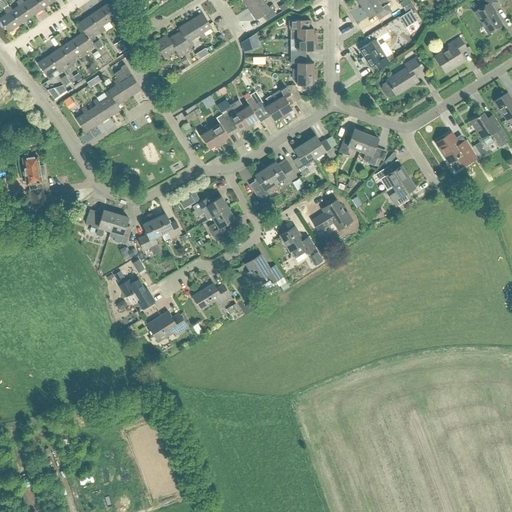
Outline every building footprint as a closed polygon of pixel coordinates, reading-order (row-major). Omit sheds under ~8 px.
[(33,15),(24,1),(23,0),(18,0),(16,1),(19,5),(12,9),(21,23),(33,15)] [(33,15),(42,9),(45,7),(40,0),(25,0),(24,1),(33,15)] [(114,0),(111,0),(101,7),(100,8),(109,22),(111,25),(117,21),(115,18),(123,12),(114,0)] [(135,0),(132,2),(138,13),(144,9),(139,0),(135,0)] [(273,9),(274,9),(272,5),(267,7),(263,0),(261,0),(248,8),(255,20),(262,16),(265,21),(276,14),(273,9)] [(391,11),(386,4),(389,2),(387,0),(372,0),(361,7),(368,17),(374,13),(378,19),(391,11)] [(408,0),(402,0),(399,2),(405,12),(412,7),(408,0)] [(485,0),(488,4),(474,12),(488,34),(502,25),(490,6),(497,2),(495,0),(485,0)] [(0,20),(8,32),(19,24),(21,23),(12,9),(10,6),(5,9),(7,13),(0,17),(0,20)] [(100,8),(88,16),(97,29),(100,33),(105,29),(103,26),(109,22),(100,8)] [(398,16),(405,27),(417,20),(410,9),(398,16)] [(202,13),(190,20),(199,35),(202,39),(206,37),(203,33),(211,27),(202,13)] [(78,23),(84,31),(93,45),(93,44),(90,39),(95,36),(92,33),(97,29),(88,16),(78,23)] [(137,30),(132,19),(126,22),(131,33),(137,30)] [(178,28),(180,31),(189,46),(190,47),(194,44),(191,40),(199,35),(190,20),(178,28)] [(290,29),(290,40),(316,39),(316,36),(315,36),(313,34),(313,28),(310,28),(310,20),(288,20),(289,29),(290,29)] [(93,45),(84,31),(70,40),(80,54),(82,57),(88,53),(85,50),(93,45)] [(180,31),(168,38),(168,39),(175,50),(180,58),(184,55),(181,51),(189,46),(180,31)] [(256,32),(243,40),(244,44),(258,40),(256,32)] [(168,38),(166,35),(154,43),(166,62),(170,59),(167,55),(175,50),(168,39),(168,38)] [(435,57),(445,72),(464,60),(459,52),(466,48),(459,37),(448,44),(450,48),(435,57)] [(99,39),(93,43),(97,48),(103,45),(99,39)] [(290,57),(291,57),(297,57),(306,57),(306,51),(313,51),(313,45),(315,43),(316,43),(316,39),(290,40),(290,51),(290,57)] [(70,40),(59,48),(68,61),(71,65),(76,61),(74,58),(80,54),(70,40)] [(113,45),(119,53),(126,48),(121,40),(113,45)] [(258,40),(244,44),(246,50),(259,46),(258,40)] [(358,49),(369,67),(371,66),(374,71),(388,62),(394,59),(391,53),(386,56),(376,40),(374,40),(358,49)] [(47,56),(57,69),(59,73),(64,69),(62,66),(68,61),(59,48),(47,56)] [(134,55),(143,66),(150,60),(142,49),(134,55)] [(163,60),(157,49),(151,53),(158,63),(163,60)] [(132,54),(126,58),(133,70),(140,66),(132,54)] [(47,56),(37,63),(49,80),(54,76),(52,73),(57,69),(47,56)] [(291,63),(297,63),(297,69),(293,69),(293,74),(316,74),(316,71),(315,71),(313,69),(313,63),(306,63),(306,57),(297,57),(291,57),(291,63)] [(390,96),(394,93),(395,95),(418,81),(414,76),(424,70),(416,57),(404,64),(406,68),(386,80),(387,81),(382,84),(381,88),(386,96),(390,96)] [(120,70),(114,74),(117,78),(120,82),(129,97),(141,90),(125,64),(120,67),(120,70)] [(105,82),(111,80),(107,72),(102,74),(105,82)] [(316,77),(316,74),(293,74),(293,80),(297,80),(297,85),(313,85),(313,80),(315,77),(316,77)] [(60,79),(65,85),(70,82),(66,75),(60,79)] [(108,90),(108,91),(117,105),(129,97),(120,82),(117,78),(113,80),(116,85),(108,90)] [(285,87),(294,102),(301,98),(295,88),(295,85),(290,86),(285,87)] [(99,93),(93,87),(87,92),(92,99),(99,93)] [(275,92),(270,95),(284,118),(287,116),(286,115),(287,112),(291,109),(289,105),(294,102),(285,87),(280,90),(275,92)] [(108,97),(100,102),(99,103),(109,118),(121,110),(117,105),(108,91),(105,93),(108,97)] [(511,100),(507,93),(494,101),(506,120),(511,115),(511,100)] [(266,98),(270,104),(265,107),(273,121),(278,118),(280,118),(281,119),(284,118),(270,95),(266,98)] [(69,96),(63,101),(67,107),(73,102),(69,96)] [(239,99),(234,102),(250,128),(252,126),(251,125),(252,122),(257,119),(253,113),(259,109),(258,108),(253,100),(250,96),(245,100),(248,105),(244,108),(239,99)] [(76,103),(79,108),(89,102),(86,97),(76,103)] [(259,97),(253,100),(258,108),(264,105),(259,97)] [(96,105),(88,110),(87,110),(97,125),(109,118),(99,103),(100,102),(97,98),(93,100),(96,105)] [(232,131),(237,128),(239,131),(243,128),(246,129),(247,130),(250,128),(234,102),(230,105),(235,113),(230,117),(226,111),(221,115),(224,119),(224,118),(232,131)] [(186,111),(188,114),(197,109),(195,105),(186,111)] [(81,108),(84,113),(75,118),(85,133),(97,125),(87,110),(88,110),(85,106),(81,108)] [(197,109),(188,114),(184,116),(188,122),(201,114),(197,108),(197,109)] [(483,112),(470,120),(482,140),(492,133),(500,146),(508,141),(493,117),(488,120),(483,112)] [(211,122),(207,125),(221,146),(223,145),(222,144),(223,141),(228,138),(219,124),(214,126),(211,122)] [(204,127),(207,131),(201,135),(210,149),(214,146),(217,147),(218,148),(221,146),(207,125),(204,127)] [(349,147),(360,151),(366,134),(354,129),(349,141),(344,138),(339,152),(346,154),(349,147)] [(451,132),(436,142),(449,162),(457,157),(463,166),(476,157),(464,140),(459,144),(451,132)] [(360,151),(365,152),(362,159),(368,161),(367,163),(375,166),(380,152),(374,150),(378,139),(366,134),(360,151)] [(316,135),(305,142),(314,158),(325,150),(330,158),(335,155),(328,143),(322,146),(316,135)] [(479,141),(474,145),(482,157),(487,154),(479,141)] [(310,163),(309,161),(314,158),(305,142),(294,149),(300,160),(295,163),(303,175),(308,172),(305,166),(310,163)] [(30,191),(28,191),(29,197),(27,198),(29,212),(51,209),(48,194),(44,195),(42,182),(47,181),(44,165),(39,166),(37,156),(23,158),(27,184),(29,184),(30,191)] [(275,161),(264,168),(275,184),(283,178),(286,182),(296,176),(287,161),(278,166),(275,161)] [(389,180),(393,186),(408,176),(401,166),(391,172),(387,167),(375,175),(378,180),(380,179),(383,184),(389,180)] [(254,174),(257,179),(249,184),(259,199),(269,193),(267,189),(275,184),(264,168),(254,174)] [(389,195),(392,201),(396,207),(408,199),(404,194),(415,187),(408,176),(393,186),(396,191),(389,195)] [(299,178),(292,182),(297,190),(304,185),(299,178)] [(201,208),(207,219),(212,216),(228,207),(222,196),(214,200),(210,195),(195,204),(198,209),(201,208)] [(324,212),(312,220),(319,231),(333,222),(338,229),(353,220),(347,211),(344,212),(336,199),(322,209),(324,212)] [(265,211),(270,208),(265,200),(259,203),(265,211)] [(216,222),(208,226),(215,237),(230,228),(227,223),(235,218),(228,207),(212,216),(216,222)] [(104,229),(111,231),(116,213),(104,210),(100,222),(93,220),(96,211),(90,209),(86,223),(92,225),(91,227),(98,229),(96,233),(103,235),(104,229)] [(114,241),(121,243),(127,245),(131,231),(125,229),(128,217),(116,213),(111,231),(117,233),(114,241)] [(165,213),(154,218),(162,234),(168,231),(171,237),(181,233),(175,220),(170,222),(165,213)] [(242,216),(232,221),(235,229),(246,223),(242,216)] [(158,244),(155,238),(162,234),(154,218),(143,224),(147,233),(138,238),(144,250),(150,248),(153,255),(161,251),(158,244)] [(294,256),(304,250),(306,253),(307,253),(310,258),(314,266),(323,260),(317,251),(317,252),(315,248),(316,247),(309,236),(302,240),(294,226),(281,234),(291,251),(294,256)] [(274,252),(279,249),(271,239),(266,242),(274,252)] [(124,260),(135,254),(132,249),(125,252),(123,247),(119,249),(124,260)] [(253,283),(260,279),(263,284),(271,279),(273,283),(276,281),(278,285),(284,281),(281,277),(282,277),(275,265),(269,269),(260,254),(247,263),(251,270),(247,273),(253,283)] [(148,256),(142,258),(145,267),(151,265),(148,256)] [(132,263),(138,272),(145,268),(139,259),(132,263)] [(127,277),(132,273),(128,267),(122,272),(127,277)] [(124,277),(120,270),(113,274),(117,281),(124,277)] [(129,279),(119,285),(126,296),(135,291),(140,301),(138,302),(142,308),(155,300),(150,293),(148,294),(139,278),(131,283),(129,279)] [(213,283),(193,296),(200,308),(217,297),(220,301),(230,295),(224,284),(217,289),(213,283)] [(267,296),(251,302),(254,308),(269,302),(267,296)] [(237,302),(229,307),(226,309),(229,314),(232,312),(241,307),(237,302)] [(168,311),(147,324),(158,341),(174,331),(175,334),(187,327),(179,313),(172,318),(168,311)] [(205,331),(213,326),(208,318),(200,322),(205,331)] [(132,470),(138,469),(131,441),(124,443),(124,444),(116,446),(121,466),(130,463),(132,470)] [(90,480),(105,477),(103,469),(89,473),(90,480)]
